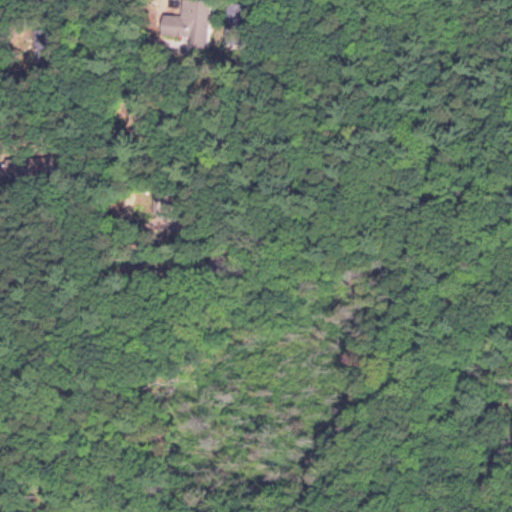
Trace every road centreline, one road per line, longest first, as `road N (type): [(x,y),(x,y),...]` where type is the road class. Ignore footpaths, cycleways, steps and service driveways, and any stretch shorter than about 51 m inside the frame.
road 1 (residential): [(204,122),(0,321)]
road 2 (residential): [(61,0),(151,87),(204,122)]
